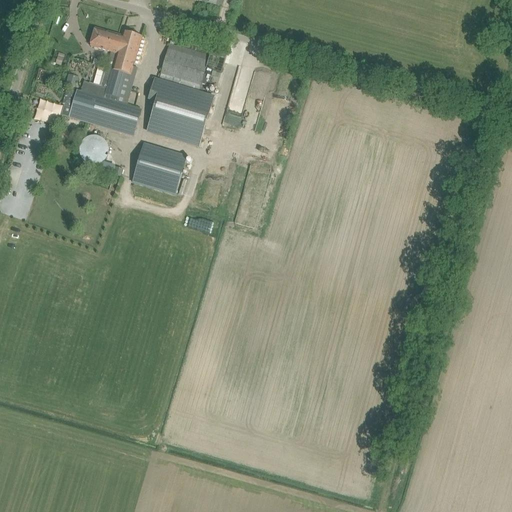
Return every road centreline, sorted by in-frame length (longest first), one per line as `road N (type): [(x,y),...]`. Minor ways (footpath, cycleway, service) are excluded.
road 1 (unclassified): [(511,114),(104,0)]
road 2 (unknown): [(155,14),(148,105),(130,157)]
road 3 (unclassified): [(0,135),(41,0)]
